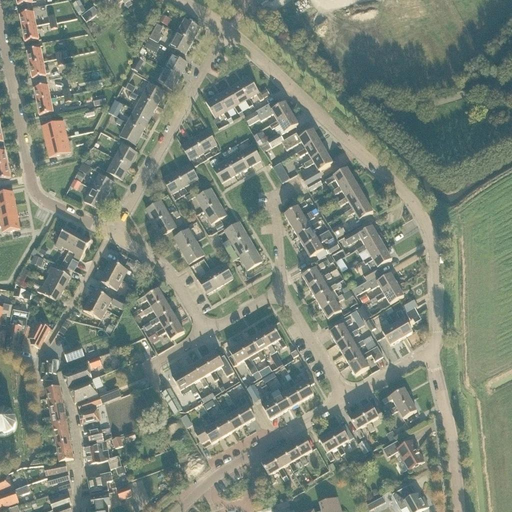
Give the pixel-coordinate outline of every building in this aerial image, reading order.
[(133,0),(114,0),(118,5),(122,2),(127,9),(132,5),(130,3),(133,0)] [(460,0),(472,11),(479,3),(483,6),(488,0),(460,0)] [(86,13),(79,2),(73,5),(79,17),(86,13)] [(436,2),(420,6),(425,28),(451,22),(444,10),(438,11),(436,2)] [(99,15),(94,8),(81,17),(86,24),(99,15)] [(404,10),(387,13),(392,35),(408,32),(408,34),(418,32),(414,15),(406,16),(404,10)] [(22,30),(36,27),(33,14),(20,17),(22,30)] [(159,24),(167,28),(171,21),(162,17),(159,24)] [(368,18),(354,21),(359,43),(367,41),(370,50),(384,47),(380,28),(371,30),(368,18)] [(185,22),(177,35),(192,43),(200,30),(185,22)] [(341,24),(329,27),(334,48),(340,47),(342,52),(353,50),(350,37),(344,38),(341,24)] [(39,40),(36,27),(22,30),(25,43),(39,40)] [(320,43),(314,45),(317,58),(328,55),(327,50),(334,48),(329,27),(317,29),(320,43)] [(153,33),(149,41),(155,44),(159,36),(153,33)] [(185,56),(192,43),(177,35),(170,48),(185,56)] [(161,48),(149,41),(144,49),(156,56),(161,48)] [(43,63),(41,50),(27,53),(29,66),(43,63)] [(142,50),(138,56),(143,59),(146,53),(142,50)] [(172,57),(165,70),(180,78),(187,65),(172,57)] [(45,71),(43,63),(29,66),(32,79),(46,76),(49,75),(48,70),(45,71)] [(138,75),(141,69),(135,65),(131,71),(138,75)] [(172,92),(180,78),(165,70),(157,83),(172,92)] [(238,85),(248,101),(249,101),(256,96),(260,103),(264,101),(260,94),(259,94),(250,78),(238,85)] [(103,88),(101,82),(92,84),(93,90),(103,88)] [(228,91),(237,108),(238,107),(245,103),(249,109),(253,107),(249,101),(248,101),(238,85),(228,91)] [(132,94),(133,94),(135,90),(128,86),(126,91),(132,94)] [(164,94),(149,86),(142,99),(157,107),(164,94)] [(48,87),(34,90),(37,103),(51,100),(48,87)] [(226,114),(227,113),(235,109),(238,116),(242,113),(238,107),(237,108),(228,91),(217,97),(226,114)] [(217,97),(206,104),(215,120),(224,116),(227,122),(231,120),(228,115),(227,113),(226,114),(217,97)] [(92,100),(94,109),(106,106),(105,98),(92,100)] [(149,120),(157,107),(142,99),(135,112),(149,120)] [(37,103),(39,117),(53,114),(51,100),(37,103)] [(115,103),(112,109),(120,113),(123,107),(115,103)] [(273,116),(277,123),(278,124),(292,116),(285,105),(272,113),(268,106),(255,114),(244,120),(249,127),(259,121),(261,123),(273,116)] [(127,125),(142,133),(149,120),(135,112),(127,125)] [(298,127),(292,116),(278,124),(277,123),(270,127),(272,131),(274,130),(278,136),(267,143),(260,148),(264,154),(271,150),(282,144),(284,143),(281,137),(284,135),(298,127)] [(63,125),(42,129),(45,144),(66,140),(63,125)] [(127,125),(120,138),(135,147),(142,133),(127,125)] [(216,147),(208,132),(195,140),(203,155),(216,147)] [(301,144),(305,150),(306,152),(320,143),(313,132),(299,140),(296,135),(284,143),(282,144),(287,152),(301,144)] [(253,138),(257,144),(263,141),(266,139),(262,133),(259,135),(253,138)] [(475,135),(449,149),(458,166),(484,152),(475,135)] [(66,140),(45,144),(48,160),(69,155),(66,140)] [(203,155),(195,140),(182,148),(190,162),(203,155)] [(320,143),(306,152),(305,150),(298,155),(300,159),(307,154),(312,161),(312,162),(326,154),(320,143)] [(239,155),(248,170),(261,162),(252,147),(239,155)] [(137,156),(122,148),(115,161),(130,169),(137,156)] [(333,165),(326,154),(312,162),(312,161),(304,166),(306,170),(314,165),(319,173),(333,165)] [(226,163),(235,177),(248,170),(239,155),(226,163)] [(89,168),(92,162),(87,159),(83,165),(89,168)] [(122,182),(130,169),(115,161),(108,174),(122,182)] [(213,170),(222,185),(235,177),(226,163),(213,170)] [(82,165),(79,172),(84,175),(87,168),(82,165)] [(0,181),(10,179),(7,166),(0,167),(0,181)] [(176,174),(185,189),(198,181),(189,166),(176,174)] [(325,182),(328,186),(335,182),(339,189),(340,190),(354,181),(347,171),(334,178),(333,178),(325,182)] [(176,174),(163,181),(172,196),(185,189),(176,174)] [(303,182),(306,188),(320,180),(317,174),(303,182)] [(78,175),(75,181),(81,184),(84,179),(78,175)] [(286,175),(279,179),(282,186),(290,181),(286,175)] [(114,185),(99,177),(91,190),(106,198),(114,185)] [(74,181),(70,189),(77,193),(81,185),(74,181)] [(310,193),(322,186),(319,181),(307,188),(310,193)] [(334,197),(342,193),(346,200),(346,201),(347,200),(360,192),(354,181),(340,190),(339,189),(332,193),(334,197)] [(105,200),(106,198),(91,190),(86,200),(84,203),(99,212),(105,200)] [(196,200),(204,213),(218,204),(216,200),(211,191),(196,200)] [(340,208),(348,204),(352,210),(352,212),(366,203),(365,200),(360,192),(347,200),(346,201),(346,200),(338,204),(340,208)] [(13,194),(0,196),(0,209),(15,207),(13,194)] [(193,195),(185,200),(188,204),(195,199),(193,195)] [(146,212),(154,225),(168,216),(161,203),(146,212)] [(304,219),(300,212),(307,207),(305,203),(297,208),(298,209),(285,217),(291,228),(304,220),(304,219)] [(352,212),(352,210),(344,215),(346,219),(354,214),(359,223),(373,214),(366,203),(352,212)] [(218,204),(204,213),(211,226),(226,217),(218,204)] [(15,207),(0,209),(0,220),(0,222),(18,218),(15,207)] [(304,219),(304,220),(291,228),(297,239),(311,231),(310,229),(307,224),(315,220),(311,214),(304,219)] [(39,216),(35,223),(44,227),(48,220),(39,216)] [(176,229),(168,216),(154,225),(161,238),(176,229)] [(18,218),(0,222),(3,234),(20,231),(18,218)] [(239,225),(225,233),(232,246),(247,238),(239,225)] [(310,229),(311,231),(297,239),(303,249),(317,241),(316,240),(312,233),(320,228),(317,225),(310,229)] [(340,226),(331,231),(337,240),(346,235),(340,226)] [(360,241),(364,247),(365,248),(378,240),(372,229),(367,231),(364,227),(343,239),(348,248),(360,241)] [(78,235),(66,228),(55,248),(60,251),(62,249),(69,252),(78,235)] [(174,240),(181,253),(197,244),(189,231),(174,240)] [(317,241),(303,249),(310,260),(323,252),(320,246),(327,241),(328,243),(333,241),(328,233),(316,240),(317,241)] [(78,235),(69,252),(75,256),(73,258),(79,262),(90,242),(78,235)] [(232,246),(240,259),(254,250),(247,238),(232,246)] [(378,240),(365,248),(364,247),(356,251),(359,255),(366,251),(370,258),(371,259),(385,251),(378,240)] [(197,244),(181,253),(189,266),(204,257),(197,244)] [(335,245),(329,248),(326,250),(329,256),(338,250),(335,245)] [(44,257),(48,251),(41,248),(38,254),(44,257)] [(254,250),(240,259),(247,272),(262,263),(254,250)] [(367,265),(371,273),(364,277),(363,278),(366,284),(376,278),(379,276),(381,276),(381,275),(378,270),(391,262),(385,251),(371,259),(370,258),(363,262),(365,266),(367,265)] [(30,265),(41,269),(44,261),(34,257),(30,265)] [(134,263),(129,261),(126,267),(131,270),(134,263)] [(325,268),(329,266),(326,262),(323,264),(315,269),(315,271),(302,278),(309,289),(322,281),(321,280),(317,273),(325,268)] [(110,263),(105,274),(123,283),(127,276),(129,277),(131,274),(110,263)] [(220,288),(233,281),(224,266),(211,274),(220,288)] [(51,269),(47,275),(50,276),(46,282),(64,292),(71,279),(51,269)] [(321,280),(322,281),(309,289),(315,300),(329,292),(328,290),(324,284),(331,279),(339,275),(336,271),(331,274),(329,275),(321,280)] [(105,274),(99,284),(117,293),(123,283),(105,274)] [(220,288),(211,274),(198,281),(207,296),(220,288)] [(376,278),(366,284),(364,285),(353,292),(357,298),(370,290),(371,292),(379,288),(383,294),(383,296),(397,287),(391,276),(379,283),(376,278)] [(20,278),(16,286),(21,288),(25,281),(20,278)] [(57,304),(64,292),(46,282),(43,290),(40,288),(37,294),(57,304)] [(328,290),(329,292),(315,300),(321,311),(335,303),(334,301),(332,298),(330,294),(338,290),(335,286),(328,290)] [(383,294),(375,299),(371,301),(374,305),(378,303),(385,298),(390,307),(404,298),(397,287),(383,296),(383,294)] [(13,298),(30,302),(31,295),(25,292),(15,290),(13,298)] [(145,298),(137,303),(139,307),(147,302),(151,309),(164,301),(159,291),(146,299),(145,298)] [(95,292),(89,303),(106,312),(112,302),(95,292)] [(344,295),(342,297),(344,301),(345,301),(352,297),(349,292),(344,295)] [(122,301),(128,304),(132,295),(127,293),(122,301)] [(335,303),(321,311),(328,322),(341,314),(336,305),(344,301),(342,297),(334,301),(335,303)] [(365,297),(359,300),(362,306),(369,302),(365,297)] [(35,299),(32,304),(37,308),(40,302),(41,301),(36,298),(35,299)] [(111,306),(123,313),(128,305),(115,298),(111,306)] [(151,309),(143,313),(139,316),(141,320),(153,313),(157,320),(171,311),(164,301),(151,309)] [(416,308),(419,307),(416,301),(404,308),(414,325),(423,320),(416,308)] [(106,312),(89,303),(83,313),(101,322),(106,312)] [(358,312),(364,322),(371,318),(365,307),(366,307),(365,305),(361,307),(362,309),(358,312)] [(171,311),(157,320),(149,324),(150,326),(152,328),(159,324),(163,330),(177,322),(171,311)] [(10,327),(7,349),(18,351),(19,346),(25,348),(25,347),(27,339),(28,337),(29,331),(30,329),(26,328),(27,322),(28,320),(28,315),(13,312),(10,327)] [(394,327),(393,327),(401,341),(412,335),(404,321),(405,321),(400,313),(397,315),(399,320),(397,321),(399,324),(394,327)] [(401,341),(393,327),(394,327),(390,319),(386,322),(390,329),(382,334),(390,348),(401,341)] [(343,327),(330,335),(336,346),(350,338),(349,336),(345,329),(352,325),(350,321),(342,326),(343,327)] [(376,330),(371,321),(366,324),(365,325),(371,334),(376,330)] [(163,330),(156,335),(158,339),(166,334),(171,343),(184,335),(177,322),(163,330)] [(36,327),(35,329),(30,340),(33,342),(31,346),(40,351),(48,335),(50,330),(39,325),(37,324),(36,327)] [(149,324),(144,327),(146,332),(152,329),(152,328),(150,326),(149,324)] [(109,326),(106,332),(111,335),(114,329),(109,326)] [(269,348),(271,347),(278,343),(282,351),(287,348),(282,340),(280,341),(272,328),(261,334),(269,348)] [(336,346),(342,356),(356,348),(355,347),(351,340),(359,335),(356,331),(349,336),(350,338),(336,346)] [(267,349),(271,357),(275,354),(271,347),(269,348),(261,334),(251,340),(259,354),(260,353),(267,349)] [(159,342),(155,336),(148,340),(152,346),(159,342)] [(342,356),(349,367),(362,359),(361,357),(357,351),(365,346),(372,342),(370,338),(363,342),(355,347),(356,348),(342,356)] [(248,360),(249,359),(252,363),(258,359),(260,363),(265,361),(260,353),(259,354),(251,340),(240,347),(248,360)] [(374,344),(366,349),(369,353),(377,349),(374,344)] [(258,374),(252,363),(249,359),(248,360),(240,347),(229,353),(232,358),(238,367),(244,364),(252,377),(253,377),(258,374)] [(80,348),(63,354),(67,365),(84,359),(80,348)] [(369,353),(361,357),(362,359),(349,367),(355,378),(369,370),(364,361),(371,357),(375,364),(383,359),(377,349),(369,353)] [(216,354),(205,361),(213,374),(215,373),(222,369),(227,379),(234,375),(224,358),(219,360),(216,354)] [(232,358),(228,360),(230,364),(234,370),(238,367),(232,358)] [(101,368),(98,360),(91,363),(92,365),(90,366),(91,371),(101,368)] [(41,382),(52,382),(53,375),(56,376),(58,372),(58,362),(42,361),(41,382)] [(215,373),(213,374),(205,361),(194,367),(202,381),(204,379),(211,375),(215,383),(219,381),(215,373)] [(279,361),(274,364),(277,370),(283,367),(279,361)] [(62,377),(68,389),(87,381),(92,379),(86,366),(68,372),(69,374),(62,377)] [(183,373),(192,387),(193,386),(200,382),(205,389),(208,387),(204,379),(202,381),(194,367),(183,373)] [(303,385),(296,389),(295,390),(302,403),(313,397),(309,389),(315,385),(307,372),(298,377),(303,385)] [(192,387),(183,373),(172,380),(183,397),(191,392),(193,396),(197,394),(193,386),(192,387)] [(92,380),(68,390),(75,405),(88,400),(89,402),(78,407),(81,414),(90,410),(91,410),(106,404),(114,401),(111,394),(104,397),(99,399),(98,396),(96,391),(92,382),(92,380)] [(288,384),(292,391),(285,395),(284,396),(292,409),(302,403),(295,390),(296,389),(292,381),(288,384)] [(247,391),(255,405),(262,401),(254,387),(247,391)] [(60,388),(46,391),(48,400),(61,397),(60,388)] [(281,388),(277,390),(281,398),(275,401),(273,402),(281,416),(292,409),(284,396),(285,395),(281,388)] [(163,395),(162,396),(174,416),(176,415),(183,411),(174,397),(170,390),(170,391),(163,395)] [(410,402),(404,391),(391,399),(390,397),(382,402),(384,406),(392,402),(396,408),(397,410),(410,402)] [(262,409),(270,422),(281,416),(273,402),(275,401),(270,394),(266,396),(271,404),(262,409)] [(212,395),(201,402),(204,405),(215,399),(212,395)] [(247,397),(244,398),(249,406),(247,407),(249,410),(253,408),(254,407),(247,396),(247,397)] [(61,397),(48,400),(49,409),(63,406),(61,397)] [(236,413),(244,427),(255,420),(249,410),(247,407),(249,406),(244,398),(240,401),(244,408),(238,412),(236,413)] [(398,412),(403,421),(417,413),(410,402),(397,410),(396,408),(383,415),(386,419),(398,412)] [(212,403),(204,408),(207,413),(215,408),(212,403)] [(370,424),(378,419),(377,417),(382,414),(376,404),(371,407),(370,406),(360,412),(368,426),(366,427),(370,434),(374,432),(370,424)] [(229,407),(234,414),(227,419),(225,419),(233,433),(244,427),(236,413),(238,412),(233,405),(229,407)] [(63,406),(49,409),(51,418),(65,415),(63,406)] [(218,413),(223,421),(216,425),(215,426),(223,439),(233,433),(225,419),(227,419),(222,411),(221,408),(217,411),(218,413)] [(93,429),(92,424),(100,423),(97,409),(91,410),(90,410),(91,412),(79,415),(81,427),(82,427),(83,431),(93,429)] [(0,436),(6,436),(8,436),(11,434),(12,433),(14,431),(14,430),(15,428),(15,427),(15,424),(15,422),(15,421),(13,418),(13,417),(11,416),(10,415),(7,414),(6,413),(3,413),(1,413),(0,412),(0,436)] [(359,431),(366,427),(368,426),(360,412),(349,419),(356,432),(355,433),(360,441),(364,438),(359,431)] [(65,415),(51,418),(53,427),(66,424),(65,415)] [(212,417),(208,420),(212,427),(204,432),(202,429),(194,433),(201,446),(209,441),(212,446),(223,439),(215,426),(216,425),(212,417)] [(187,431),(192,427),(189,422),(184,426),(187,431)] [(66,424),(53,427),(54,436),(68,433),(66,424)] [(93,429),(83,431),(83,432),(84,436),(88,435),(90,446),(104,443),(100,428),(100,427),(93,429)] [(341,429),(330,435),(338,449),(337,450),(341,458),(345,455),(340,447),(349,443),(341,429)] [(68,433),(54,436),(57,454),(71,451),(70,442),(68,433)] [(319,442),(327,455),(325,456),(330,464),(334,462),(330,454),(337,450),(338,449),(330,435),(319,442)] [(121,439),(112,441),(115,451),(124,448),(121,439)] [(304,439),(293,445),(301,459),(300,460),(304,468),(308,465),(304,458),(312,453),(304,439)] [(358,447),(364,457),(372,452),(365,442),(358,447)] [(397,443),(383,451),(388,459),(398,453),(409,472),(423,463),(417,452),(419,451),(414,442),(400,449),(397,443)] [(122,468),(119,460),(119,458),(110,460),(108,454),(108,453),(102,453),(100,445),(85,447),(87,457),(88,466),(104,463),(108,463),(108,464),(110,471),(115,470),(122,468)] [(293,445),(282,452),(290,465),(289,466),(293,474),(297,472),(293,464),(300,460),(301,459),(293,445)] [(71,451),(57,454),(59,463),(73,461),(71,451)] [(282,452),(272,458),(280,472),(278,473),(282,480),(286,478),(282,470),(289,466),(290,465),(282,452)] [(272,458),(261,464),(268,478),(267,479),(271,487),(276,484),(271,476),(278,473),(280,472),(272,458)] [(66,465),(44,469),(46,478),(49,477),(50,479),(67,474),(66,465)] [(124,468),(122,469),(122,468),(115,470),(117,477),(126,474),(125,473),(124,468)] [(50,479),(47,480),(49,488),(57,486),(69,482),(70,482),(67,474),(50,479)] [(111,476),(111,475),(104,476),(87,479),(91,496),(108,492),(106,484),(112,483),(111,476)] [(0,496),(13,490),(7,476),(0,479),(0,496)] [(29,494),(27,488),(25,488),(21,490),(0,497),(0,511),(18,504),(16,499),(29,494)] [(128,488),(116,492),(120,502),(131,498),(128,488)] [(400,511),(407,509),(408,511),(422,511),(429,509),(423,499),(421,500),(419,496),(413,499),(407,488),(392,496),(400,511)] [(53,511),(54,511),(69,506),(71,506),(68,496),(50,503),(53,511)] [(107,507),(110,507),(109,497),(91,499),(92,511),(86,511),(107,511),(107,508),(107,507)] [(368,511),(375,511),(386,506),(382,499),(366,508),(368,511)] [(341,511),(338,500),(319,505),(321,511),(341,511)] [(278,511),(289,508),(288,503),(277,506),(278,511)]
